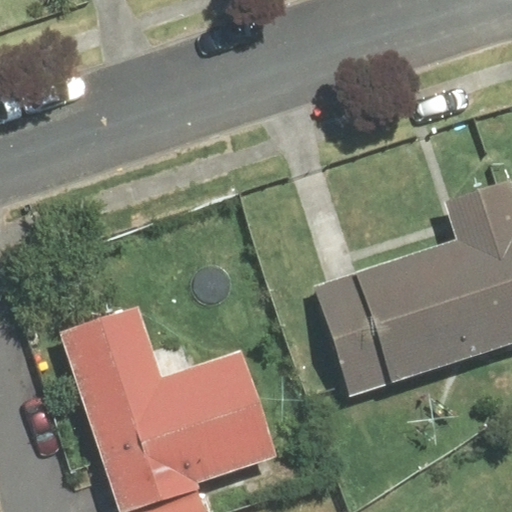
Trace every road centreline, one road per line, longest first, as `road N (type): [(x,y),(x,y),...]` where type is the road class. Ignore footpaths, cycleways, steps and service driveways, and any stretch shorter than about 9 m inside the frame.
road 1 (residential): [(0,148),(455,5),(494,0)]
road 2 (residential): [(0,335),(55,511)]
